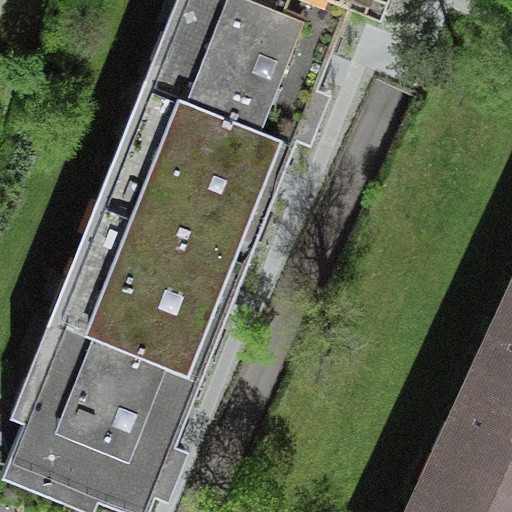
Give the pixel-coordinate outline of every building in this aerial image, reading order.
[(190,0),(157,84),(295,139),(326,63),(350,2),(382,14),(383,12),(351,0),(190,0)] [(387,0),(351,0),(383,12),(387,0)] [(295,139),(157,84),(110,201),(249,256),(277,184),(295,139)] [(230,301),(249,256),(110,201),(64,318),(202,373),(230,301)] [(511,294),(439,452),(511,485),(511,294)] [(146,511),(184,417),(202,373),(64,318),(8,457),(145,511),(146,511)] [(511,511),(511,485),(439,452),(411,511),(511,511)]
